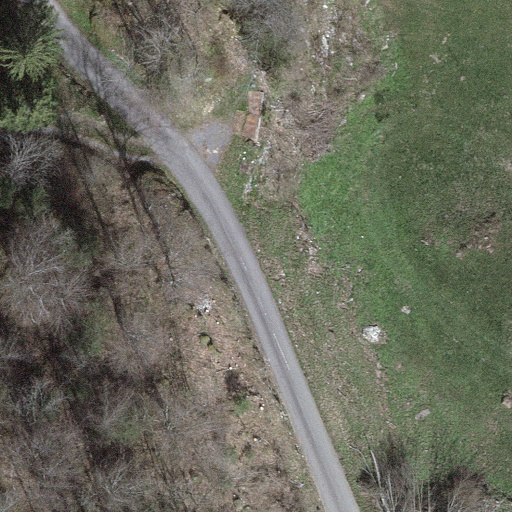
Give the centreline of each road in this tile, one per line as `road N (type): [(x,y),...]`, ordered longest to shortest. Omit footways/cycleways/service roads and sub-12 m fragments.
road 1 (unclassified): [(349,511),(210,201),(175,150),(36,0)]
road 2 (track): [(0,129),(89,128),(175,150)]
